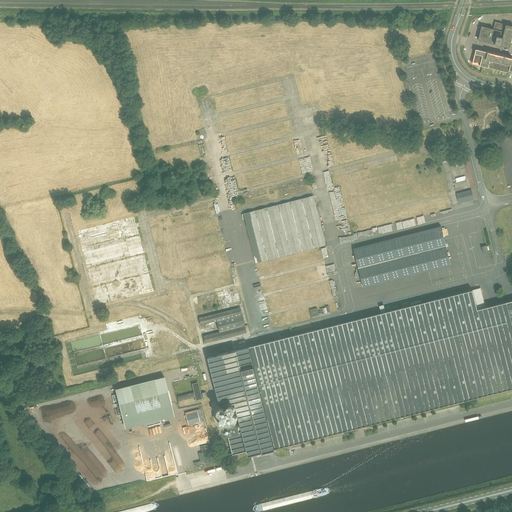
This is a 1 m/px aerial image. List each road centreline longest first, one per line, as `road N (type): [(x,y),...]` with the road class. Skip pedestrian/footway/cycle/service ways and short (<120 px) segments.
road 1 (unclassified): [(149,489),(511,402)]
road 2 (tertiary): [(511,88),(473,81),(453,61),(464,0)]
